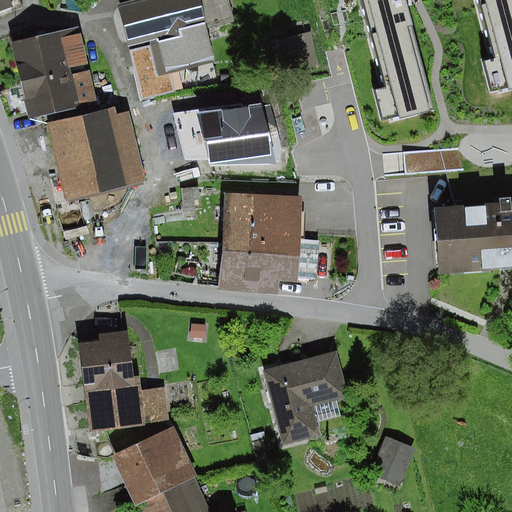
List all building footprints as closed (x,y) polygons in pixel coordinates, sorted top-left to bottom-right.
[(0,0),(0,17),(23,9),(19,0),(0,0)] [(227,0),(136,0),(119,4),(130,45),(149,40),(151,44),(159,75),(170,72),(214,61),(206,30),(233,23),(227,0)] [(402,0),(362,0),(384,86),(372,89),(380,121),(397,116),(399,122),(432,114),(402,0)] [(511,0),(481,0),(496,59),(484,62),(491,90),(509,86),(510,89),(511,88),(511,0)] [(13,42),(22,82),(70,71),(70,68),(87,65),(79,28),(13,42)] [(311,32),(276,39),(281,60),(298,57),(301,68),(317,65),(311,32)] [(159,75),(151,44),(129,49),(140,99),(174,91),(170,72),(159,75)] [(70,71),(22,82),(30,118),(97,103),(90,71),(71,75),(70,71)] [(261,103),(197,112),(209,160),(210,165),(276,165),(261,103)] [(116,108),(48,123),(66,202),(145,183),(129,112),(118,115),(116,108)] [(209,160),(197,112),(172,115),(184,159),(209,160)] [(440,149),(404,153),(405,163),(405,173),(444,170),(460,169),(458,148),(440,149)] [(199,187),(180,188),(181,217),(194,216),(193,200),(200,200),(199,187)] [(226,194),(223,244),(300,252),(301,240),(303,197),(226,194)] [(499,204),(435,208),(439,275),(511,269),(511,203),(511,198),(499,199),(499,204)] [(317,241),(301,240),(300,252),(298,278),(316,279),(319,241),(317,241)] [(300,252),(223,244),(218,290),(276,296),(279,281),(297,284),(298,278),(300,252)] [(192,324),(190,337),(204,339),(206,326),(192,324)] [(99,342),(80,344),(89,432),(144,427),(144,423),(141,391),(139,375),(133,376),(128,331),(98,334),(99,342)] [(335,352),(263,370),(282,446),(320,437),(312,406),(347,397),(335,352)] [(164,388),(141,391),(144,423),(168,420),(164,388)] [(134,507),(139,504),(195,478),(197,476),(174,426),(110,456),(134,507)] [(265,432),(251,435),(257,461),(271,457),(265,432)] [(419,449),(390,438),(376,474),(405,486),(419,449)] [(210,511),(195,478),(139,504),(143,511),(246,511),(242,511),(210,511)]
